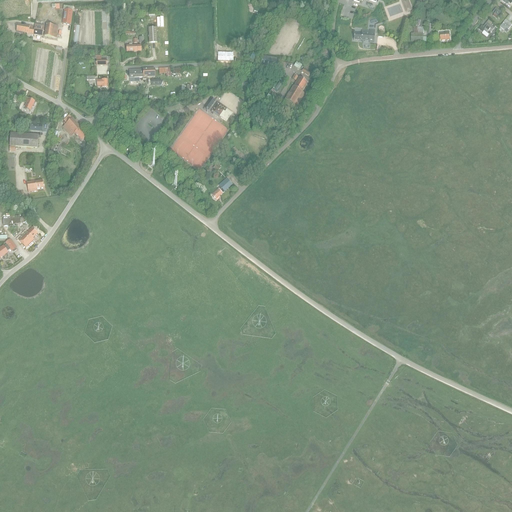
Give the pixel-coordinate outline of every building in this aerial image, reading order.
[(405,10),(406,13),(410,11),(412,11),(408,0),(405,0),(402,1),(405,10)] [(495,15),(493,16),(496,19),(498,17),(500,19),(503,14),(496,9),(492,13),(495,15)] [(64,15),(63,23),(70,24),(72,16),(64,15)] [(506,20),(500,27),(504,31),(506,28),(508,30),(511,25),(506,20)] [(482,25),(478,30),(483,33),(484,31),(487,33),(489,35),(491,33),(491,32),(494,28),(495,26),(492,24),(491,26),(487,23),(484,27),(482,25)] [(44,36),(56,38),(58,26),(46,24),(44,36)] [(28,34),(33,35),(34,27),(30,26),(30,27),(17,25),(16,32),(28,34)] [(34,27),(33,35),(40,36),(43,36),(44,26),(35,25),(35,27),(34,27)] [(149,28),(149,43),(155,43),(157,43),(157,28),(149,28)] [(353,40),(361,41),(374,42),(375,30),(369,30),(369,32),(362,31),(361,34),(354,33),(353,40)] [(440,34),(441,41),(450,40),(449,32),(445,32),(446,34),(440,34)] [(423,34),(411,34),(411,42),(423,42),(426,42),(426,37),(423,37),(423,34)] [(126,46),(126,52),(136,52),(141,51),(141,45),(132,46),(132,44),(129,44),(129,46),(126,46)] [(262,57),(261,65),(276,67),(277,59),(262,57)] [(299,64),(289,57),(286,61),(290,64),(299,70),(302,65),(299,63),(299,64)] [(129,70),(130,78),(137,78),(137,79),(139,79),(139,78),(142,78),(142,79),(147,79),(147,77),(155,77),(155,69),(129,70)] [(101,81),(97,81),(97,87),(101,87),(101,89),(108,88),(107,78),(101,78),(101,81)] [(302,92),(307,83),(299,78),(294,86),(293,86),(283,102),(291,107),(295,109),(304,96),(308,98),(309,96),(305,94),(302,92)] [(187,85),(187,93),(198,93),(198,85),(187,85)] [(273,97),(270,101),(275,104),(277,101),(273,98),(280,88),(275,85),(268,95),(273,97)] [(24,108),(30,111),(35,101),(29,99),(25,97),(23,102),(26,104),(24,108)] [(204,107),(208,110),(215,101),(211,98),(204,107)] [(217,102),(211,112),(213,114),(214,113),(219,116),(227,122),(233,113),(227,109),(217,102)] [(64,125),(63,127),(71,136),(74,133),(81,141),(86,137),(79,129),(81,128),(69,115),(63,120),(65,122),(63,124),(64,125)] [(9,146),(9,151),(15,152),(16,147),(37,148),(38,135),(10,133),(9,146)] [(49,150),(54,152),(58,143),(54,141),(49,150)] [(220,187),(212,195),(216,200),(232,185),(226,179),(219,186),(220,187)] [(36,189),(44,188),(43,181),(27,183),(28,192),(37,191),(36,189)] [(11,217),(11,219),(3,219),(3,225),(21,223),(20,221),(23,221),(22,218),(20,218),(20,216),(11,217)] [(18,236),(16,238),(18,240),(26,248),(34,239),(33,238),(37,234),(32,228),(27,233),(26,232),(20,238),(18,236)] [(7,244),(4,247),(7,252),(11,249),(12,251),(13,253),(17,250),(15,249),(16,248),(10,240),(6,243),(7,244)]
